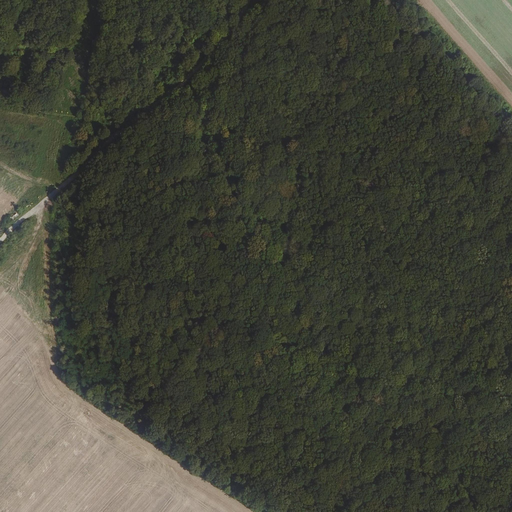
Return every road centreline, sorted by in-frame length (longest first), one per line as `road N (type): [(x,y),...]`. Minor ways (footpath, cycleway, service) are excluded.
road 1 (unclassified): [(0,98),(107,125),(116,135),(0,242)]
road 2 (track): [(245,0),(233,32),(116,135)]
